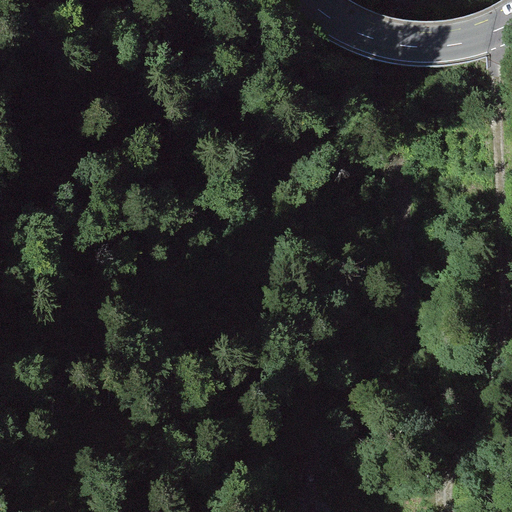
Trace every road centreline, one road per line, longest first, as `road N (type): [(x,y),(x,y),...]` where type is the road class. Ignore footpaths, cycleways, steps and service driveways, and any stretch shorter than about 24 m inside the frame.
road 1 (track): [(497,52),(499,306),(424,511)]
road 2 (secondary): [(307,0),(351,31),(403,46),(452,45),(511,24)]
